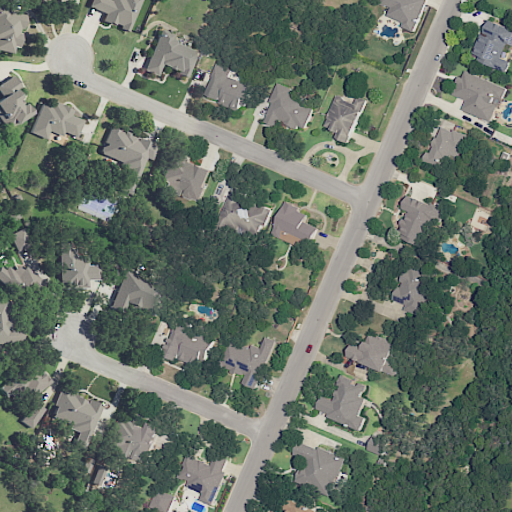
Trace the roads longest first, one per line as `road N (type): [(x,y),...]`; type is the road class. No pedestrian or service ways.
road 1 (residential): [(233,511),(452,0)]
road 2 (residential): [(367,200),(86,79),(69,55)]
road 3 (residential): [(266,435),(85,356),(70,334)]
